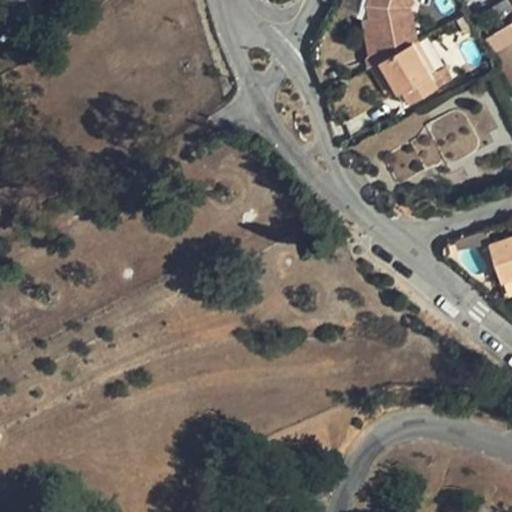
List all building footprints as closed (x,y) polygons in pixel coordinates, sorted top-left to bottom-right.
[(414,40),(418,38),(413,5),(414,0),(367,0),(366,3),(378,61),(380,59),(414,40)] [(466,34),(472,30),(463,15),(457,19),(466,34)] [(511,38),(511,21),(499,28),(506,42),(511,38)] [(440,85),(414,40),(380,59),(381,61),(396,87),(399,92),(405,89),(412,102),(440,85)] [(372,67),(387,92),(396,87),(381,61),(372,67)] [(407,104),(412,102),(405,89),(399,92),(407,104)] [(511,235),(490,243),(502,280),(511,277),(511,235)]
